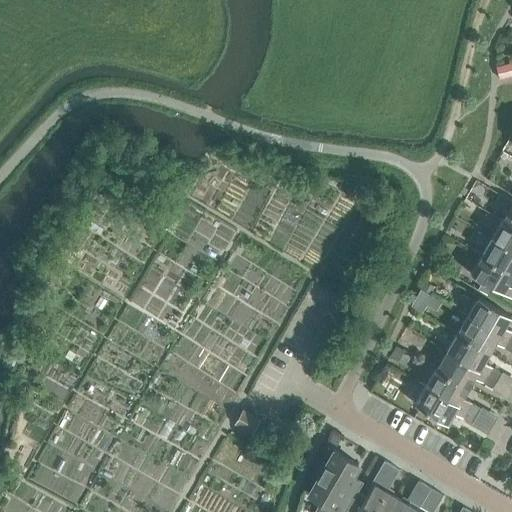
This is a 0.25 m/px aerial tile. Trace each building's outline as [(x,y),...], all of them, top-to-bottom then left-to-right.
[(498,79),(511,75),(511,62),(495,67),(498,79)] [(511,202),(502,220),(511,225),(511,202)] [(511,225),(502,220),(492,237),(511,249),(511,225)] [(511,249),(492,237),(481,255),(511,272),(511,249)] [(511,272),(481,255),(470,273),(511,297),(511,286),(508,284),(511,277),(511,272)] [(420,287),(421,288),(429,292),(433,285),(425,280),(420,287)] [(486,294),(487,293),(490,286),(481,281),(477,287),(477,288),(486,294)] [(478,296),(467,314),(511,341),(511,330),(504,326),(511,316),(478,296)] [(416,297),(411,304),(421,310),(426,303),(416,297)] [(511,341),(467,314),(456,332),(489,351),(495,341),(511,351),(511,350),(511,341)] [(456,332),(446,350),(496,379),(500,371),(483,362),(489,351),(456,332)] [(390,355),(398,359),(404,349),(397,344),(390,355)] [(76,354),(69,350),(65,357),(72,361),(76,354)] [(446,350),(436,367),(469,387),(475,377),(491,386),(496,379),(446,350)] [(436,367),(425,385),(475,414),(479,406),(463,397),(469,387),(436,367)] [(425,385),(415,403),(448,423),(454,412),(470,422),(475,414),(425,385)] [(242,408),(234,423),(252,433),(260,418),(242,408)] [(220,459),(238,473),(253,454),(234,440),(220,459)] [(318,476),(309,492),(322,499),(314,511),(343,511),(345,509),(356,491),(356,490),(362,480),(352,474),(358,463),(334,449),(327,462),(323,460),(315,474),(318,476)] [(356,491),(345,509),(351,511),(386,511),(396,495),(383,488),(386,483),(387,483),(388,483),(389,483),(390,483),(390,482),(399,468),(384,459),(384,460),(371,481),(374,483),(366,497),(356,491)] [(396,495),(386,511),(415,511),(419,507),(426,495),(430,487),(418,480),(408,497),(409,497),(407,502),(396,495)] [(428,511),(430,511),(432,511),(442,494),(431,487),(426,495),(419,507),(415,511),(428,511)]
